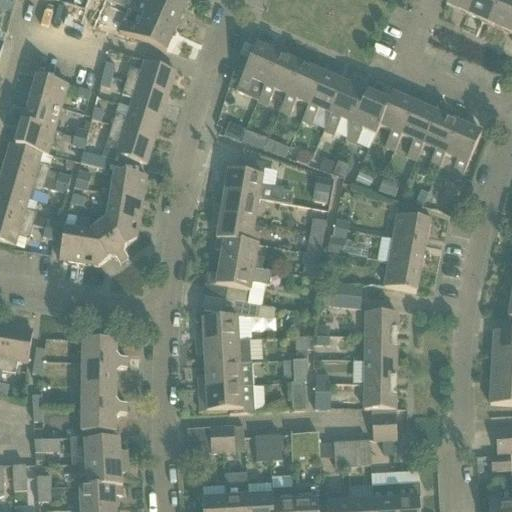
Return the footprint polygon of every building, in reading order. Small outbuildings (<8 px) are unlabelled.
[(144,18),(176,32),(185,10),(162,0),(152,0),(148,9),(133,2),(132,3),(125,0),(118,0),(116,6),(144,19),(144,18)] [(162,0),(185,10),(189,0),(162,0)] [(448,0),(445,8),(468,18),(475,0),(448,0)] [(475,0),(468,18),(490,28),(502,0),(475,0)] [(511,0),(502,0),(490,28),(511,37),(511,0)] [(119,34),(165,55),(176,32),(144,18),(144,19),(138,31),(123,24),(119,34)] [(235,95),(246,99),(252,84),(264,89),(265,90),(279,58),(256,48),(235,95)] [(258,105),(268,109),(274,94),(286,99),(287,99),(301,68),(279,58),(265,90),(264,89),(258,105)] [(130,71),(126,85),(168,98),(175,75),(144,65),(143,64),(140,74),(130,71)] [(103,78),(111,80),(114,68),(106,66),(103,78)] [(280,114),(290,119),(296,103),(308,109),(309,109),(323,77),(301,68),(287,99),(286,99),(280,114)] [(302,124),(312,128),(318,113),(331,118),(345,87),(323,77),(309,109),(308,109),(302,124)] [(103,78),(100,90),(105,91),(108,92),(108,91),(111,80),(103,78)] [(30,103),(61,112),(67,88),(36,79),(30,103)] [(129,111),(161,121),(168,98),(125,85),(121,98),(132,102),(129,111)] [(324,134),(334,138),(341,123),(353,128),(367,97),(345,87),(331,118),(324,134)] [(76,100),(88,104),(91,95),(79,92),(76,100)] [(347,141),(346,143),(356,148),(357,146),(369,151),(375,138),(379,129),(389,106),(388,106),(367,97),(353,128),(347,141)] [(384,150),(394,154),(401,139),(415,107),(392,97),(388,106),(389,106),(379,129),(390,134),(384,150)] [(22,126),(54,135),(61,112),(30,103),(23,125),(22,125),(22,126)] [(406,160),(417,164),(423,149),(423,148),(437,117),(415,107),(401,139),(413,144),(406,160)] [(91,123),(100,125),(104,113),(95,110),(91,123)] [(111,130),(154,144),(161,121),(129,111),(126,120),(115,117),(111,130)] [(428,169),(438,174),(445,158),(459,126),(437,117),(423,148),(423,149),(435,154),(428,169)] [(229,125),(224,138),(240,144),(246,131),(229,125)] [(15,149),(48,158),(54,135),(22,126),(15,148),(15,149)] [(450,179),(461,184),(481,136),(459,126),(445,158),(457,164),(450,179)] [(115,158),(146,167),(154,144),(111,130),(107,144),(118,148),(115,158)] [(74,140),(86,143),(88,134),(76,131),(74,140)] [(246,132),(241,144),(249,147),(254,135),(246,132)] [(72,148),(84,151),(86,143),(74,140),(72,148)] [(15,149),(15,148),(10,147),(3,170),(46,182),(50,169),(39,166),(42,157),(15,149)] [(277,157),(277,158),(284,161),(288,151),(281,148),(277,157)] [(298,156),(295,164),(307,169),(312,157),(304,154),(298,156)] [(83,155),(80,167),(92,170),(105,173),(108,161),(106,160),(102,159),(83,155)] [(323,161),(319,172),(330,177),(335,166),(323,161)] [(281,205),(291,207),(293,195),(284,194),(284,192),(261,187),(264,167),(256,165),(241,163),(239,175),(221,172),(219,184),(226,185),(224,197),(258,203),(258,202),(281,206),(281,205)] [(67,164),(65,171),(72,173),(74,165),(67,164)] [(338,164),(332,177),(345,182),(351,169),(338,164)] [(3,170),(0,181),(0,194),(28,202),(30,193),(42,196),(43,191),(54,194),(56,184),(46,182),(3,170)] [(74,191),(86,194),(90,177),(79,174),(74,191)] [(111,198),(142,203),(146,180),(114,174),(111,198)] [(360,174),(355,185),(368,191),(373,180),(360,174)] [(56,184),(69,188),(71,179),(58,176),(56,184)] [(383,179),(378,195),(395,201),(400,185),(383,179)] [(327,206),(331,183),(317,181),(313,204),(327,206)] [(56,184),(54,194),(67,197),(69,188),(56,184)] [(0,219),(33,229),(33,227),(34,223),(35,220),(36,215),(25,212),(28,202),(0,194),(0,219)] [(421,194),(419,199),(427,203),(429,197),(421,194)] [(213,218),(254,225),(258,203),(224,197),(222,208),(215,207),(213,218)] [(73,198),(71,206),(83,210),(86,201),(73,198)] [(107,222),(139,227),(142,203),(111,198),(107,222)] [(459,206),(448,207),(449,219),(461,218),(459,206)] [(216,242),(258,249),(258,248),(251,247),(254,225),(213,218),(211,229),(218,230),(216,242)] [(393,243),(425,248),(429,224),(397,218),(393,243)] [(29,242),(33,229),(0,219),(0,244),(15,249),(18,239),(29,242)] [(46,223),(35,220),(34,223),(33,227),(33,229),(44,232),(46,223)] [(115,263),(119,268),(128,262),(124,256),(125,250),(136,242),(139,227),(107,222),(88,235),(108,262),(109,262),(115,263)] [(334,232),(347,234),(349,225),(336,222),(334,232)] [(42,241),(55,243),(59,226),(46,223),(44,232),(42,241)] [(311,235),(324,238),(326,225),(313,223),(311,235)] [(64,231),(62,243),(59,263),(98,270),(108,262),(88,235),(64,231)] [(329,239),(327,254),(343,257),(347,234),(334,232),(333,240),(329,239)] [(311,235),(309,248),(322,250),(324,238),(311,235)] [(380,241),(378,263),(386,264),(388,242),(380,241)] [(220,266),(271,274),(262,272),(263,261),(256,259),(258,249),(216,242),(214,253),(222,254),(220,266)] [(388,266),(420,272),(425,248),(393,243),(388,266)] [(303,280),(316,282),(320,260),(307,257),(307,256),(304,256),(302,267),(305,267),(303,280)] [(224,303),(259,309),(264,288),(269,288),(271,274),(220,266),(218,277),(210,276),(208,288),(226,291),(224,303)] [(384,290),(416,296),(420,272),(388,266),(384,290)] [(336,299),(361,301),(362,289),(337,287),(336,299)] [(321,309),(360,312),(361,301),(336,299),(322,297),(321,309)] [(195,336),(196,347),(238,344),(251,343),(251,321),(258,320),(259,309),(224,303),(221,319),(196,314),(194,325),(198,326),(198,335),(195,336)] [(365,341),(396,341),(397,316),(366,316),(365,341)] [(0,373),(1,374),(8,330),(0,328),(0,373)] [(318,340),(317,340),(329,340),(330,329),(329,329),(319,328),(318,338),(318,340)] [(8,330),(1,374),(15,376),(17,365),(27,366),(30,350),(32,334),(8,330)] [(492,359),(511,360),(511,335),(494,335),(492,359)] [(309,340),(295,340),(296,354),(307,353),(309,353),(309,340)] [(310,340),(309,340),(309,353),(313,353),(313,349),(329,350),(329,340),(317,340),(310,340)] [(365,364),(396,365),(396,341),(365,341),(365,364)] [(95,436),(115,436),(115,422),(119,418),(126,418),(126,408),(119,407),(115,403),(116,377),(120,373),(127,373),(127,362),(120,362),(116,358),(116,344),(83,343),(81,436),(95,436)] [(204,357),(205,369),(239,367),(251,366),(249,344),(251,344),(251,343),(238,344),(196,347),(196,358),(204,357)] [(32,377),(41,379),(45,353),(36,351),(32,377)] [(491,383),(511,384),(511,360),(492,359),(491,383)] [(294,365),(292,365),(293,386),(293,387),(300,386),(304,386),(306,386),(306,365),(306,364),(294,365)] [(364,388),(395,389),(396,365),(365,364),(364,388)] [(198,381),(199,392),(252,389),(251,366),(239,367),(205,369),(205,381),(198,381)] [(315,388),(328,388),(328,387),(328,378),(315,378),(315,387),(315,388)] [(490,408),(511,408),(511,384),(491,383),(490,408)] [(0,399),(6,401),(8,388),(0,386),(0,399)] [(291,391),(292,414),(305,414),(304,386),(293,387),(293,386),(291,386),(291,391)] [(314,413),(330,414),(330,396),(328,396),(328,388),(315,388),(315,396),(314,413)] [(364,413),(395,414),(395,389),(364,388),(364,413)] [(252,389),(199,392),(199,403),(200,416),(207,415),(230,414),(230,417),(229,417),(229,418),(254,417),(254,416),(252,389)] [(32,399),(33,425),(42,425),(41,399),(32,399)] [(395,414),(371,413),(372,432),(396,431),(395,414)] [(209,431),(210,444),(234,443),(233,430),(209,431)] [(382,444),(383,458),(393,457),(392,444),(397,444),(396,431),(372,432),(373,445),(382,444)] [(511,432),(495,433),(496,446),(511,445),(511,432)] [(297,452),(298,464),(306,464),(306,462),(319,461),(319,457),(318,437),(305,438),(292,439),(293,452),(297,452)] [(267,440),(269,464),(282,463),(281,459),(280,439),(267,440)] [(256,460),(256,465),(269,464),(267,440),(255,441),(256,460)] [(35,457),(35,463),(44,463),(43,456),(59,455),(58,442),(46,443),(34,444),(35,457)] [(84,444),(85,468),(127,465),(127,454),(120,455),(119,442),(84,444)] [(210,444),(211,457),(234,456),(234,443),(210,444)] [(346,446),(347,470),(360,470),(370,469),(369,445),(346,446)] [(490,460),(491,475),(511,474),(510,458),(511,458),(511,445),(496,446),(496,460),(490,460)] [(333,447),(334,471),(347,470),(346,446),(333,447)] [(191,458),(183,459),(184,473),(192,472),(191,458)] [(85,468),(86,490),(87,491),(121,489),(121,477),(128,476),(127,465),(85,468)] [(13,490),(13,494),(26,493),(27,490),(25,469),(12,470),(13,490)] [(370,476),(370,487),(416,485),(415,475),(370,476)] [(36,480),(37,494),(50,493),(49,480),(36,480)] [(225,501),(225,511),(248,511),(247,487),(224,488),(225,501)] [(394,490),(395,511),(419,511),(419,501),(420,501),(419,488),(394,490)] [(79,490),(80,511),(105,511),(115,511),(115,500),(122,500),(121,489),(87,491),(86,490),(79,490)] [(294,511),(294,504),(294,493),(294,490),(271,492),(272,498),(272,505),(271,506),(271,511),(294,511)] [(395,511),(394,490),(371,491),(372,504),(372,511),(395,511)] [(294,504),(294,511),(318,511),(318,503),(312,503),(311,492),(294,493),(294,504)] [(37,494),(38,506),(51,505),(50,493),(37,494)] [(349,511),(349,505),(340,506),(340,495),(325,496),(326,511),(349,511)] [(271,511),(271,506),(272,505),(272,498),(248,500),(248,511),(271,511)] [(225,511),(225,501),(202,502),(202,511),(225,511)]
